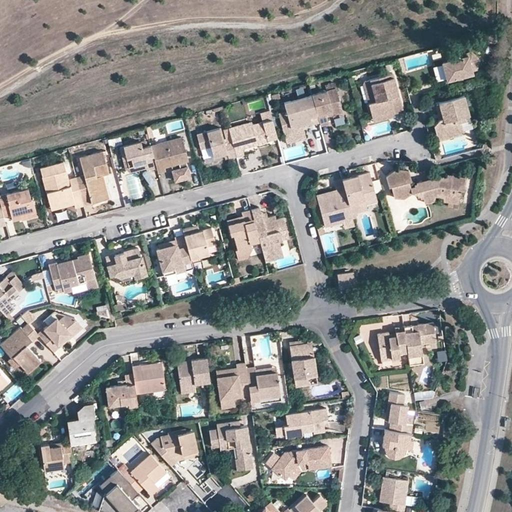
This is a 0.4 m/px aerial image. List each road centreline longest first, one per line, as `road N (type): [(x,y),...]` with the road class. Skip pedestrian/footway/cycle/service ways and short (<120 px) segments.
road 1 (residential): [(0,436),(99,347),(321,312)]
road 2 (residential): [(291,173),(0,250)]
road 3 (residential): [(346,511),(364,390),(321,312)]
road 4 (tertiary): [(500,333),(474,511)]
road 5 (residential): [(420,158),(413,137),(291,173)]
road 6 (residential): [(321,312),(291,173)]
road 7 (residential): [(321,312),(450,284)]
